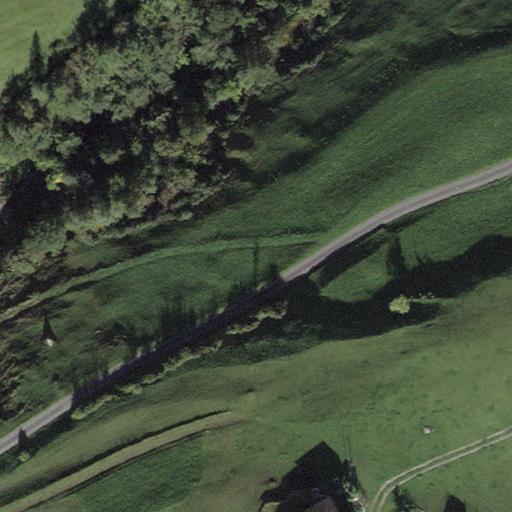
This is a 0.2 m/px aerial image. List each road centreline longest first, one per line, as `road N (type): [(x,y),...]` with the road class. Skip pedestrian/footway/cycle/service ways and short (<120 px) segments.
road 1 (unclassified): [(511,167),(361,231),(0,448)]
road 2 (track): [(8,511),(136,449),(237,415)]
road 3 (track): [(375,511),(387,487),(511,429)]
